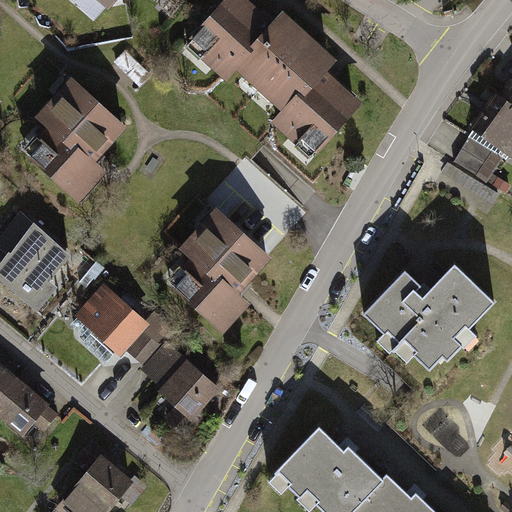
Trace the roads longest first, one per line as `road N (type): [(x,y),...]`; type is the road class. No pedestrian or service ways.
road 1 (residential): [(200,498),(452,55)]
road 2 (residential): [(0,335),(200,498)]
road 3 (unknown): [(339,255),(196,139),(126,129)]
